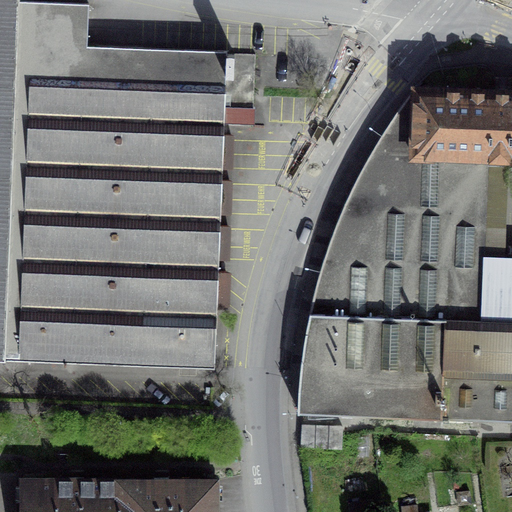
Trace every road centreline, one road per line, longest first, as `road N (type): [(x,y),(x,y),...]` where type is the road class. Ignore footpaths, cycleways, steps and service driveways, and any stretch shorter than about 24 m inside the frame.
road 1 (residential): [(420,34),(384,76),(302,222),(268,335),(270,511)]
road 2 (unknown): [(267,363),(0,367)]
road 3 (residential): [(287,0),(399,20),(420,34)]
